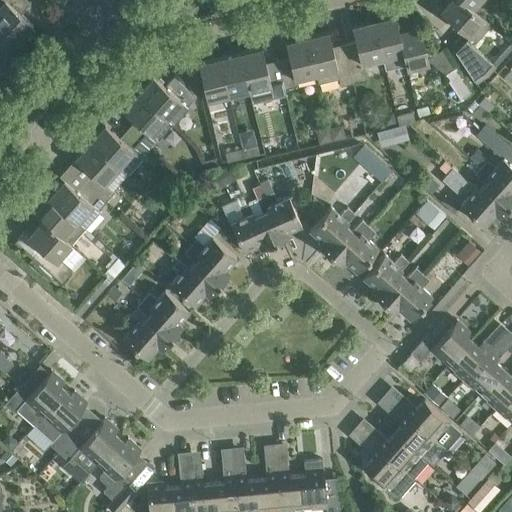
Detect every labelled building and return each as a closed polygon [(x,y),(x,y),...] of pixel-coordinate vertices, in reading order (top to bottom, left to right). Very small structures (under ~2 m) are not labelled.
[(0,0),(0,26),(17,41),(26,31),(27,33),(30,29),(29,28),(32,24),(15,8),(22,0),(0,0)] [(484,18),(472,8),(471,9),(461,0),(448,0),(440,10),(469,35),(484,18)] [(461,0),(471,9),(472,8),(478,0),(461,0)] [(406,64),(396,20),(394,14),(373,20),(385,69),(406,64)] [(408,17),(396,20),(406,64),(410,78),(417,76),(414,65),(428,62),(419,25),(410,27),(408,17)] [(355,41),(344,44),(352,82),(366,79),(362,62),(382,57),(385,69),(373,20),(351,25),(355,41)] [(17,41),(0,26),(0,57),(1,59),(17,41)] [(352,82),(344,44),(332,47),(328,30),(306,36),(315,73),(316,73),(318,82),(338,77),(340,85),(352,82)] [(277,60),(284,88),(296,85),(295,78),(315,73),(306,36),(285,41),(289,57),(277,60)] [(487,74),(495,65),(465,39),(453,47),(475,82),(487,74)] [(261,47),(239,52),(248,90),(253,106),(267,103),(274,101),(286,99),(284,88),(277,60),(265,63),(261,47)] [(227,95),(248,90),(239,52),(218,57),(227,95)] [(207,100),(227,95),(218,57),(197,62),(207,100)] [(444,74),(460,99),(472,91),(455,66),(444,74)] [(152,75),(138,92),(173,123),(173,122),(166,117),(179,102),(186,108),(195,97),(173,76),(171,78),(172,79),(165,86),(152,75)] [(150,148),(173,123),(138,92),(123,108),(136,120),(128,129),(150,148)] [(487,111),(494,103),(484,95),(478,102),(487,111)] [(480,119),(485,114),(487,112),(479,104),(472,112),(480,119)] [(429,113),(427,105),(417,107),(419,115),(429,113)] [(386,113),(383,121),(385,125),(396,122),(392,111),(386,113)] [(412,112),(396,116),(398,124),(414,121),(412,112)] [(104,124),(89,140),(127,174),(150,148),(128,129),(120,138),(104,124)] [(479,130),(476,133),(494,149),(502,139),(485,124),(479,130)] [(405,125),(391,129),(395,142),(409,139),(405,125)] [(328,127),(315,130),(318,143),(331,140),(328,127)] [(113,190),(127,174),(89,140),(75,157),(92,172),(84,181),(105,200),(112,206),(121,196),(113,190)] [(256,145),(240,149),(242,157),(258,153),(256,145)] [(477,148),(470,156),(480,165),(487,157),(477,148)] [(242,157),(240,149),(224,153),(226,161),(242,157)] [(480,165),(511,193),(511,165),(502,156),(494,166),(486,159),(480,165)] [(213,161),(204,162),(207,170),(215,168),(213,161)] [(242,162),(231,168),(236,178),(247,173),(242,162)] [(502,213),(511,201),(511,193),(480,165),(474,172),(485,182),(477,191),(502,213)] [(212,176),(219,191),(233,185),(227,170),(212,176)] [(105,200),(84,181),(76,190),(63,179),(49,195),(84,227),(98,212),(96,210),(105,200)] [(499,217),(502,213),(477,191),(466,181),(461,187),(469,194),(460,204),(484,225),(495,213),(499,217)] [(273,190),(265,194),(284,238),(288,236),(286,231),(301,224),(288,195),(277,200),(273,190)] [(264,246),(284,238),(265,194),(256,198),(262,211),(254,214),(248,201),(245,202),(264,246)] [(69,244),(84,227),(49,195),(34,212),(41,219),(69,244)] [(321,247),(353,211),(347,206),(340,214),(330,205),(327,208),(314,196),(310,215),(316,221),(309,229),(321,240),(317,244),(321,247)] [(415,212),(434,228),(445,215),(427,199),(415,212)] [(260,248),(264,246),(245,202),(238,205),(243,215),(230,220),(243,250),(258,243),(260,248)] [(337,261),(369,225),(362,219),(352,230),(345,224),(355,213),(353,211),(321,247),(337,261)] [(69,244),(41,219),(30,232),(26,229),(15,241),(33,257),(29,262),(50,281),(54,276),(62,283),(71,273),(70,267),(58,256),(69,244)] [(369,225),(337,261),(341,264),(344,260),(356,271),(378,247),(368,239),(375,231),(369,225)] [(190,244),(226,276),(229,272),(225,269),(236,257),(212,235),(204,244),(196,238),(190,244)] [(469,240),(457,253),(468,264),(481,250),(469,240)] [(118,244),(112,251),(118,257),(125,263),(132,255),(118,244)] [(195,261),(187,270),(212,292),(226,276),(190,244),(184,251),(195,261)] [(375,294),(406,258),(401,253),(394,261),(384,252),(362,276),(375,287),(371,291),(375,294)] [(375,294),(391,308),(422,272),(415,266),(406,277),(399,271),(408,260),(406,258),(375,294)] [(212,292),(187,270),(176,260),(171,266),(179,273),(170,283),(194,304),(205,292),(209,296),(212,292)] [(429,278),(422,272),(391,308),(394,312),(398,308),(410,318),(431,294),(422,286),(429,278)] [(113,284),(105,293),(114,301),(122,292),(113,284)] [(143,298),(179,330),(182,326),(178,322),(189,310),(165,289),(157,298),(149,291),(143,298)] [(165,345),(179,330),(143,298),(137,305),(147,314),(139,323),(165,345)] [(161,349),(165,345),(139,323),(129,314),(122,322),(129,329),(123,337),(146,358),(157,346),(161,349)] [(430,348),(447,364),(473,334),(456,319),(437,339),(428,331),(410,352),(419,360),(430,348)] [(473,334),(447,364),(463,379),(495,343),(487,335),(481,341),(473,334)] [(463,379),(479,393),(506,363),(498,357),(504,350),(495,343),(463,379)] [(511,368),(506,363),(479,393),(495,407),(511,388),(511,368)] [(19,364),(10,374),(20,382),(28,372),(19,364)] [(16,408),(34,424),(42,415),(65,389),(60,384),(63,380),(51,369),(31,391),(22,383),(5,403),(14,411),(16,408)] [(431,383),(423,392),(439,406),(440,404),(445,398),(447,397),(431,383)] [(511,388),(495,407),(511,422),(511,421),(511,388)] [(49,443),(58,451),(76,431),(67,423),(86,401),(74,390),(71,394),(65,389),(42,415),(34,424),(52,440),(49,443)] [(407,397),(399,406),(434,438),(449,421),(424,398),(417,406),(407,397)] [(434,438),(399,406),(391,414),(401,423),(395,431),(420,454),(434,438)] [(85,439),(76,431),(58,451),(67,459),(63,464),(81,480),(88,471),(96,463),(119,436),(114,432),(117,428),(105,417),(85,439)] [(378,430),(370,438),(414,476),(428,461),(420,454),(395,431),(388,439),(378,430)] [(494,432),(488,438),(493,442),(499,436),(494,432)] [(119,436),(96,463),(104,470),(100,475),(100,478),(109,485),(103,491),(113,499),(125,485),(130,479),(121,470),(140,448),(128,437),(124,441),(119,436)] [(415,478),(414,476),(370,438),(363,447),(373,455),(365,464),(381,478),(379,481),(396,495),(400,495),(415,478)] [(7,448),(0,456),(9,464),(16,456),(10,450),(7,448)] [(500,449),(495,456),(503,463),(509,456),(500,449)] [(280,510),(303,508),(299,474),(289,475),(288,461),(276,462),(280,510)] [(280,510),(276,462),(265,463),(266,477),(256,478),(259,511),(280,510)] [(474,466),(471,470),(481,479),(486,473),(476,464),(474,466)] [(237,511),(254,511),(259,511),(256,478),(246,479),(244,465),(233,466),(237,511)] [(237,511),(233,466),(222,467),(223,481),(213,482),(215,511),(237,511)] [(305,473),(299,474),(303,508),(326,505),(327,511),(338,511),(337,493),(325,494),(322,466),(304,468),(305,473)] [(194,511),(215,511),(213,482),(203,483),(202,469),(190,470),(194,511)] [(172,511),(194,511),(190,470),(179,471),(180,485),(170,486),(172,511)] [(469,472),(457,485),(467,494),(479,481),(469,472)] [(148,511),(172,511),(170,486),(164,486),(164,481),(146,483),(148,511)] [(125,485),(113,499),(107,506),(114,511),(118,511),(135,493),(125,485)] [(479,488),(467,501),(479,511),(491,499),(479,488)] [(451,492),(443,501),(452,509),(460,500),(451,492)] [(511,493),(498,508),(500,511),(511,509),(511,493)] [(466,503),(457,511),(473,511),(475,510),(466,503)]
